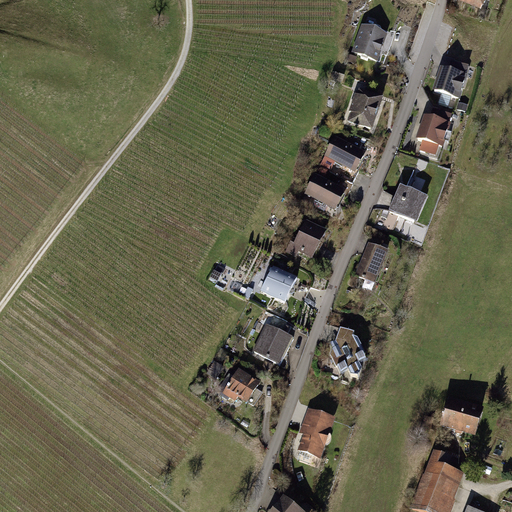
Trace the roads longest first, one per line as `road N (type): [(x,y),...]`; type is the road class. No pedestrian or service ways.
road 1 (residential): [(250,511),(442,0)]
road 2 (track): [(0,307),(173,78),(187,40),(188,0)]
